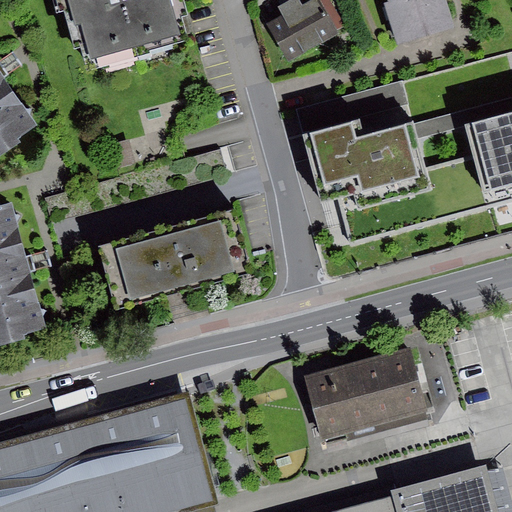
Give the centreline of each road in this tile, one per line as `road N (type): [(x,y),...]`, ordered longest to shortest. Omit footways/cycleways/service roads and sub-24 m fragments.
road 1 (residential): [(314,325),(236,0)]
road 2 (primary): [(314,325),(0,412)]
road 3 (primary): [(511,270),(314,325)]
